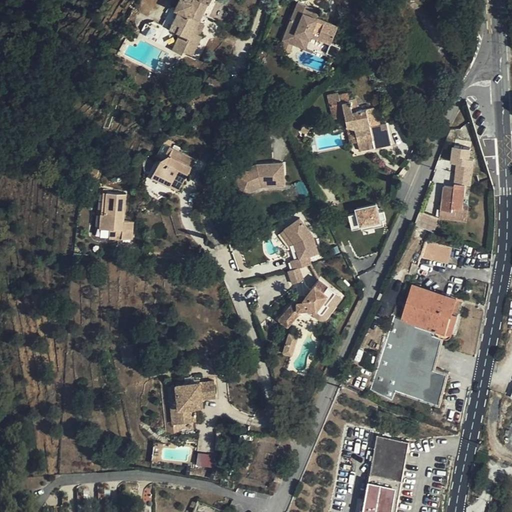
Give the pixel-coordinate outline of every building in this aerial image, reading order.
[(194,31),(199,21),(207,3),(209,3),(210,0),(179,0),(176,8),(173,6),(164,25),(181,33),(173,49),(182,54),(184,50),(192,55),(202,35),(194,31)] [(333,42),(340,22),(314,13),(316,6),(299,0),(296,0),(283,39),(307,47),(311,35),(333,42)] [(207,24),(199,21),(194,31),(202,35),(207,24)] [(311,37),(308,47),(327,52),(330,42),(311,37)] [(331,42),(329,52),(338,54),(341,44),(331,42)] [(339,92),(327,94),(333,119),(346,116),(349,129),(355,128),(360,149),(391,143),(387,123),(383,124),(379,105),(359,109),(357,98),(350,99),(349,91),(339,93),(339,92)] [(161,158),(154,171),(172,180),(171,184),(180,188),(195,158),(173,146),(175,143),(165,137),(156,155),(161,158)] [(285,183),(283,162),(258,164),(257,164),(256,164),(234,173),(234,174),(242,194),(243,194),(262,185),(285,184),(285,183)] [(169,186),(170,186),(171,184),(172,180),(154,171),(151,177),(169,186)] [(447,172),(446,186),(455,186),(455,183),(457,173),(447,172)] [(455,183),(466,184),(467,173),(456,172),(457,173),(455,183)] [(466,184),(455,183),(455,186),(446,186),(445,185),(442,209),(452,210),(452,207),(463,208),(464,204),(466,184)] [(124,221),(127,193),(107,192),(105,213),(101,213),(100,227),(123,229),(123,238),(132,239),(134,221),(124,221)] [(356,204),(357,212),(350,213),(353,229),(387,223),(384,208),(381,209),(379,201),(356,204)] [(469,204),(464,204),(463,208),(452,207),(452,210),(442,209),(441,217),(467,221),(469,204)] [(417,223),(435,230),(440,217),(422,210),(417,223)] [(300,219),(289,227),(292,232),(290,233),(296,241),(301,256),(294,258),(297,266),(309,262),(306,254),(316,251),(310,233),(300,219)] [(272,224),(260,230),(263,238),(276,232),(272,224)] [(449,264),(452,247),(427,241),(421,257),(449,264)] [(297,266),(286,270),(290,281),(301,277),(297,266)] [(294,301),(294,298),(291,299),(275,319),(284,326),(295,313),(295,308),(308,306),(315,312),(319,312),(325,303),(320,299),(324,293),(328,296),(333,290),(316,277),(301,296),(302,300),(294,301)] [(450,337),(453,335),(447,333),(454,312),(458,296),(413,282),(402,318),(395,316),(371,390),(392,400),(396,392),(441,406),(450,372),(436,369),(444,337),(446,338),(449,338),(450,337)] [(323,313),(339,295),(333,290),(328,296),(324,293),(320,299),(325,303),(319,312),(315,312),(308,306),(295,308),(295,313),(307,311),(309,314),(311,315),(313,316),(314,317),(316,317),(320,316),(322,315),(323,313)] [(459,314),(454,312),(447,333),(453,335),(459,314)] [(294,334),(286,331),(278,350),(287,354),(294,334)] [(137,343),(124,345),(126,357),(139,354),(137,343)] [(215,380),(176,384),(178,397),(177,398),(176,398),(175,399),(174,400),(174,401),(174,403),(174,405),(175,406),(176,407),(177,408),(178,408),(179,408),(181,422),(196,421),(194,407),(203,405),(202,399),(216,397),(215,380)] [(172,423),(181,422),(179,408),(178,408),(177,408),(176,407),(175,406),(174,405),(174,403),(174,401),(174,400),(175,399),(176,398),(177,398),(178,397),(176,384),(168,385),(172,423)] [(378,435),(370,480),(402,485),(410,441),(378,435)] [(216,465),(217,453),(202,451),(200,463),(216,465)] [(370,480),(364,511),(397,511),(402,485),(370,480)]
